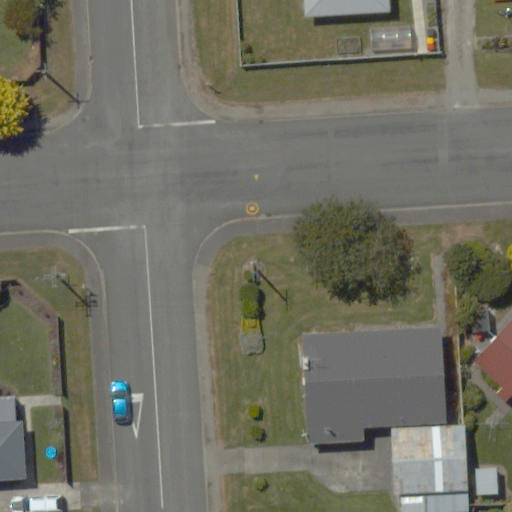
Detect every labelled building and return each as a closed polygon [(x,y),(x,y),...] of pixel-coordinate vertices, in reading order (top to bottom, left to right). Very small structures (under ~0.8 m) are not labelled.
[(511,317),(475,357),(511,391),(511,317)] [(301,326),(304,440),(363,439),(363,420),(434,418),(431,322),(301,326)] [(0,473),(25,472),(22,414),(0,415),(0,473)] [(402,492),(402,511),(467,511),(465,421),(388,423),(390,492),(402,492)] [(369,468),(271,471),(272,511),(381,511),(381,494),(370,495),(369,468)]
